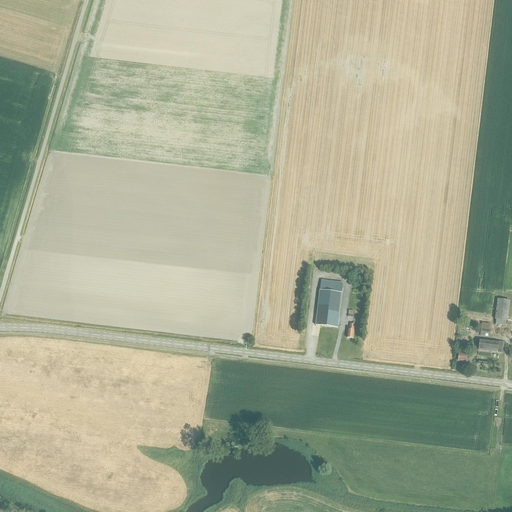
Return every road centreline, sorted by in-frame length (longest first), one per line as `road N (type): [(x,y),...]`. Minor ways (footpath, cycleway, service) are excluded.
road 1 (tertiary): [(0,327),(511,384)]
road 2 (unclassified): [(0,296),(86,0)]
